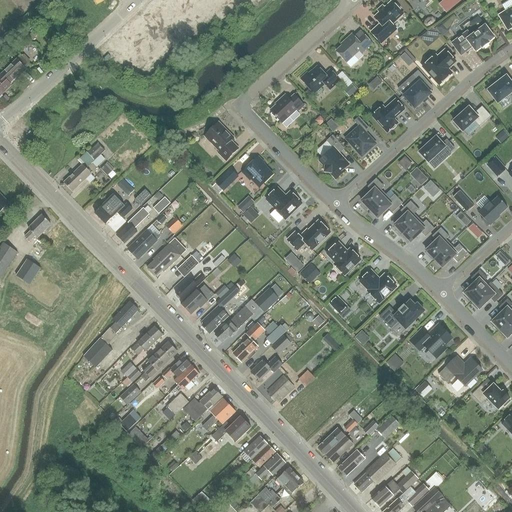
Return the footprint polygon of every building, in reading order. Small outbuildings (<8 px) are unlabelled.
[(380,13),(375,18),(380,24),(371,33),(381,44),(397,30),(392,25),(403,14),(400,11),(401,9),(397,4),(395,5),(392,2),(385,8),(383,6),(378,10),(380,13)] [(511,8),(500,16),(508,30),(511,27),(511,8)] [(425,21),(424,25),(426,28),(431,28),(434,25),(436,21),(432,17),(428,18),(425,21)] [(64,20),(57,25),(65,34),(71,29),(64,20)] [(442,36),(449,31),(443,22),(436,28),(442,36)] [(31,41),(43,29),(39,25),(27,37),(31,41)] [(495,38),(486,26),(471,36),(468,32),(452,44),(461,56),(472,48),(476,53),(482,48),(482,49),(490,44),(489,43),(495,38)] [(362,53),(373,44),(361,31),(355,37),(352,34),(345,40),(347,42),(336,51),(337,52),(337,54),(339,57),(341,57),(347,63),(360,51),(362,53)] [(435,56),(423,67),(440,85),(452,74),(447,69),(448,66),(454,60),(446,51),(437,58),(435,56)] [(405,53),(400,58),(404,62),(409,58),(405,53)] [(0,76),(0,97),(12,86),(9,84),(25,68),(17,60),(0,76)] [(325,75),(318,67),(309,74),(308,73),(301,79),(314,94),(325,84),(330,90),(340,81),(330,70),(325,75)] [(417,72),(412,76),(419,84),(405,96),(415,108),(430,94),(421,84),(425,80),(417,72)] [(371,84),(376,90),(385,81),(380,76),(371,84)] [(495,82),(484,90),(492,101),(495,99),(498,104),(508,96),(511,99),(511,98),(511,83),(507,77),(496,84),(495,82)] [(348,87),(344,91),(351,99),(358,92),(349,82),(346,85),(348,87)] [(289,117),(289,115),(296,108),(299,111),(304,106),(294,95),(289,100),(285,95),(276,104),(276,105),(270,111),(276,116),(275,117),(276,118),(277,118),(282,124),(289,117)] [(383,107),(372,117),(387,134),(391,130),(393,130),(396,127),(397,125),(398,124),(393,118),(397,114),(398,116),(405,110),(396,100),(385,109),(383,107)] [(475,114),(469,108),(464,113),(461,115),(454,122),(455,123),(453,124),(458,130),(460,129),(463,132),(475,122),(480,127),(491,117),(483,108),(475,114)] [(359,117),(354,122),(358,126),(363,121),(359,117)] [(331,119),(326,125),(329,129),(335,123),(331,119)] [(210,132),(205,137),(220,152),(218,153),(226,161),(239,149),(231,141),(234,138),(219,123),(214,127),(213,126),(209,131),(210,132)] [(360,127),(346,139),(362,157),(375,144),(360,127)] [(501,143),(509,137),(504,131),(496,137),(501,143)] [(337,179),(345,172),(344,171),(349,166),(338,154),(344,149),(333,136),(327,141),(333,148),(320,160),(325,167),(325,173),(331,174),(331,173),(337,179)] [(436,137),(419,153),(429,163),(446,148),(450,153),(455,149),(447,140),(442,144),(436,137)] [(97,144),(87,153),(87,154),(95,161),(93,163),(93,164),(97,167),(105,160),(101,156),(103,154),(105,152),(98,144),(97,144)] [(408,169),(414,162),(407,156),(401,163),(408,169)] [(273,175),(262,165),(264,163),(258,158),(243,172),(251,180),(252,179),(260,187),(273,175)] [(487,165),(498,177),(506,170),(495,158),(487,165)] [(108,162),(101,169),(108,176),(109,175),(112,178),(116,174),(113,171),(115,169),(108,162)] [(83,166),(65,183),(74,192),(91,175),(86,169),(83,166)] [(417,168),(410,175),(416,181),(422,174),(417,168)] [(240,176),(232,169),(217,183),(224,191),(240,176)] [(368,209),(370,210),(386,195),(381,190),(384,187),(376,179),(368,187),(372,192),(361,202),(363,203),(361,205),(367,210),(368,209)] [(123,180),(117,186),(123,192),(128,186),(123,180)] [(286,197),(278,188),(266,199),(275,208),(274,209),(285,220),(302,204),(291,192),(286,197)] [(145,190),(135,200),(140,206),(151,197),(145,190)] [(460,191),(453,197),(467,212),(474,206),(460,191)] [(0,213),(1,212),(7,219),(17,209),(11,202),(9,203),(0,193),(0,213)] [(159,193),(155,197),(159,201),(163,197),(159,193)] [(403,204),(395,195),(390,199),(386,195),(370,210),(371,212),(370,213),(375,219),(377,218),(378,219),(388,209),(393,213),(403,204)] [(103,206),(95,214),(106,225),(115,217),(114,217),(118,213),(123,219),(133,209),(129,206),(127,204),(124,207),(119,202),(113,196),(108,202),(103,206)] [(171,204),(165,198),(154,209),(159,215),(171,204)] [(508,209),(498,198),(492,204),(490,202),(478,214),(483,219),(482,221),(488,228),(490,226),(490,227),(498,220),(497,220),(508,209)] [(243,202),(237,207),(243,214),(249,208),(243,202)] [(403,235),(419,219),(414,214),(419,210),(411,202),(401,211),(405,216),(395,226),(396,227),(394,229),(400,235),(401,233),(403,235)] [(250,208),(243,216),(247,220),(255,212),(250,208)] [(125,244),(128,242),(137,233),(135,230),(150,215),(144,209),(128,224),(129,225),(117,236),(125,244)] [(461,212),(456,217),(461,221),(465,217),(461,212)] [(38,238),(52,224),(43,215),(29,229),(31,231),(26,237),(33,245),(39,239),(38,238)] [(163,215),(157,220),(161,225),(167,219),(163,215)] [(176,218),(167,227),(175,235),(184,226),(176,218)] [(419,219),(403,235),(404,236),(403,237),(408,243),(410,242),(411,243),(422,233),(426,237),(434,229),(426,221),(423,224),(419,219)] [(331,234),(319,221),(308,231),(307,230),(300,237),(295,232),(287,240),(298,251),(306,244),(313,251),(331,234)] [(473,224),(468,229),(472,234),(477,229),(473,224)] [(433,259),(435,260),(451,244),(446,240),(449,237),(441,229),(432,237),(437,241),(426,251),(428,253),(426,254),(432,260),(433,259)] [(147,231),(128,250),(136,258),(138,257),(140,258),(160,239),(158,236),(155,233),(152,236),(147,231)] [(156,262),(148,269),(156,277),(163,271),(164,273),(180,257),(172,248),(179,241),(177,238),(154,260),(156,262)] [(347,251),(338,242),(326,254),(334,263),(333,265),(336,268),(336,270),(340,273),(341,273),(345,277),(362,260),(350,248),(347,251)] [(0,279),(18,253),(4,243),(0,248),(0,279)] [(468,253),(459,245),(455,249),(451,244),(435,260),(436,261),(435,263),(440,269),(442,267),(443,269),(453,258),(458,263),(468,253)] [(207,245),(198,253),(202,258),(211,250),(207,245)] [(500,252),(496,256),(501,261),(505,257),(500,252)] [(234,255),(227,261),(235,269),(242,262),(234,255)] [(187,261),(185,262),(193,270),(199,264),(194,259),(192,256),(187,261)] [(30,286),(41,269),(27,260),(16,277),(30,286)] [(288,271),(287,272),(290,275),(293,277),(294,277),(296,275),(302,269),(296,263),(292,267),(290,269),(288,271)] [(311,264),(300,274),(309,284),(320,274),(311,264)] [(465,295),(464,296),(469,302),(471,300),(472,302),(491,283),(487,287),(483,283),(487,279),(480,271),(471,279),(475,283),(464,294),(465,295)] [(380,280),(371,272),(361,282),(369,291),(368,292),(379,303),(396,287),(394,285),(394,283),(391,280),(390,280),(385,275),(380,280)] [(191,279),(176,294),(184,302),(197,290),(199,288),(199,287),(206,280),(201,275),(194,282),(191,279)] [(473,303),(472,304),(477,310),(479,309),(480,310),(490,299),(495,304),(503,295),(491,283),(472,302),(473,303)] [(226,286),(216,294),(220,299),(230,291),(226,286)] [(184,303),(181,305),(191,316),(200,308),(201,309),(208,302),(215,296),(212,293),(205,287),(199,292),(197,290),(184,302),(184,303)] [(222,309),(240,293),(235,287),(217,303),(222,309)] [(280,299),(270,289),(255,303),(265,313),(280,299)] [(337,297),(329,304),(336,311),(343,319),(351,312),(344,304),(337,297)] [(493,324),(492,325),(497,331),(499,329),(500,331),(511,318),(511,307),(511,306),(511,304),(508,299),(499,308),(503,312),(492,323),(493,324)] [(415,306),(411,301),(405,307),(404,306),(399,311),(400,312),(397,315),(390,308),(380,317),(392,329),(399,322),(406,330),(408,328),(409,329),(415,324),(414,322),(425,311),(418,304),(415,306)] [(130,302),(128,305),(113,320),(116,322),(110,328),(116,334),(139,310),(130,302)] [(210,335),(228,317),(219,307),(202,323),(204,325),(202,327),(210,335)] [(221,341),(222,343),(229,336),(230,338),(253,316),(245,308),(216,336),(217,337),(217,339),(219,341),(221,341)] [(319,329),(325,323),(319,317),(313,322),(319,329)] [(501,332),(500,333),(505,339),(507,338),(508,338),(511,334),(511,318),(500,331),(501,332)] [(271,333),(281,326),(277,321),(268,327),(271,333)] [(253,342),(266,331),(258,323),(247,335),(250,338),(233,355),(236,358),(236,359),(240,363),(241,363),(242,364),(248,358),(249,360),(256,354),(254,352),(258,348),(253,342)] [(436,358),(446,349),(444,347),(452,339),(439,325),(427,336),(422,330),(411,341),(420,351),(425,346),(436,358)] [(146,351),(163,335),(155,327),(132,349),(138,354),(144,349),(146,351)] [(101,338),(107,344),(116,334),(110,328),(101,338)] [(290,331),(273,347),(280,355),(292,343),(289,340),(294,335),(290,331)] [(338,351),(343,345),(330,333),(325,338),(338,351)] [(357,336),(355,338),(363,346),(365,345),(368,341),(360,333),(357,336)] [(107,344),(101,338),(84,356),(96,368),(113,350),(107,344)] [(166,353),(173,347),(173,346),(171,344),(169,344),(168,343),(149,361),(150,363),(143,369),(146,373),(153,366),(154,366),(160,360),(161,361),(168,354),(166,353)] [(146,382),(178,353),(177,352),(176,351),(176,349),(173,347),(166,353),(168,354),(161,361),(160,360),(154,366),(153,366),(146,373),(141,377),(146,382)] [(389,362),(398,371),(406,363),(398,354),(389,362)] [(457,357),(439,375),(448,384),(455,376),(466,387),(483,371),(471,359),(464,365),(457,357)] [(178,377),(191,365),(185,358),(172,370),(170,368),(163,375),(166,378),(173,372),(178,377)] [(274,374),(283,365),(276,358),(268,366),(263,361),(251,373),(260,382),(271,371),(274,374)] [(131,364),(121,372),(127,378),(128,378),(136,370),(131,364)] [(179,385),(165,399),(170,405),(168,407),(176,416),(190,403),(179,392),(182,389),(183,390),(199,374),(192,366),(175,382),(179,385)] [(128,378),(127,378),(132,383),(141,375),(136,370),(128,378)] [(300,381),(306,387),(315,379),(309,372),(300,381)] [(284,377),(268,392),(271,394),(269,396),(274,401),(276,400),(278,402),(294,387),(284,377)] [(127,378),(123,383),(128,388),(132,383),(127,378)] [(165,382),(161,378),(154,384),(158,389),(165,382)] [(424,383),(416,391),(421,396),(429,388),(424,383)] [(135,385),(120,398),(127,406),(142,392),(135,385)] [(481,386),(472,395),(478,401),(480,399),(483,403),(487,399),(499,410),(503,405),(505,407),(510,401),(509,400),(510,399),(503,392),(502,393),(494,385),(487,392),(481,386)] [(214,389),(199,404),(195,399),(183,411),(188,415),(194,410),(201,418),(208,410),(209,410),(222,398),(214,389)] [(210,412),(211,412),(214,416),(203,427),(207,431),(218,420),(222,425),(236,412),(224,399),(210,412)] [(130,432),(141,421),(133,412),(121,423),(130,432)] [(346,428),(350,433),(363,420),(354,412),(350,416),(354,421),(346,428)] [(511,414),(502,425),(511,435),(511,434),(511,414)] [(212,437),(215,441),(217,443),(224,437),(228,433),(232,438),(236,442),(251,428),(241,417),(231,427),(227,423),(212,437)] [(392,417),(378,430),(384,436),(390,431),(391,433),(400,425),(392,417)] [(191,427),(186,421),(181,426),(186,432),(191,427)] [(373,421),(363,431),(369,436),(379,427),(373,421)] [(326,456),(345,438),(338,430),(319,448),(326,456)] [(155,461),(181,436),(177,431),(151,456),(155,461)] [(261,438),(245,453),(252,460),(268,445),(261,438)] [(334,464),(353,445),(345,438),(326,456),(334,464)] [(259,468),(275,453),(268,445),(252,460),(259,468)] [(478,449),(477,450),(482,455),(487,450),(483,445),(478,449)] [(347,477),(365,460),(358,451),(339,469),(347,477)] [(203,459),(199,455),(196,452),(189,458),(196,465),(203,459)] [(168,454),(158,464),(161,466),(171,457),(168,454)] [(386,454),(354,485),(362,493),(378,478),(380,480),(396,464),(387,455),(386,454)] [(273,476),(286,464),(277,455),(256,475),(262,481),(270,473),(273,476)] [(174,462),(168,468),(172,473),(178,467),(174,462)] [(284,489),(297,476),(290,468),(276,481),(284,489)] [(407,489),(418,478),(412,471),(400,482),(407,489)] [(437,489),(446,480),(439,471),(429,480),(437,489)] [(291,496),(304,483),(297,476),(284,489),(291,496)] [(380,509),(401,490),(393,481),(372,500),(373,500),(373,502),(374,504),(376,504),(380,509)] [(398,500),(405,508),(409,504),(407,502),(418,492),(412,486),(398,500)] [(412,507),(429,491),(424,486),(418,492),(407,502),(409,504),(412,507)] [(268,504),(277,495),(273,491),(272,492),(267,488),(260,495),(268,504)] [(444,511),(450,507),(442,499),(443,498),(435,489),(414,509),(417,511),(444,511)] [(206,495),(196,504),(201,509),(210,500),(206,495)] [(268,504),(269,505),(273,508),(281,500),(277,495),(268,504)] [(399,511),(405,508),(398,500),(385,511),(399,511)]
